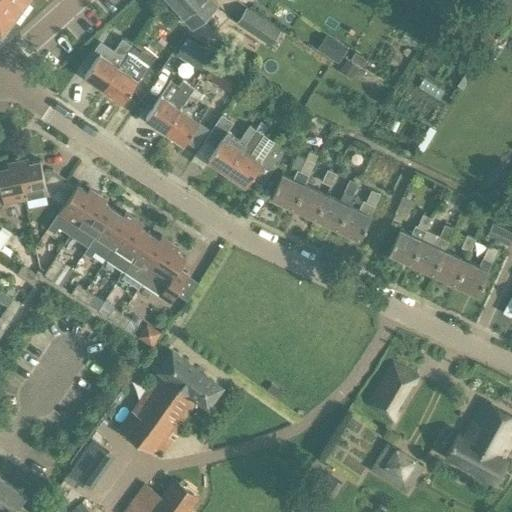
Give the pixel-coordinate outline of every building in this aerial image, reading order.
[(0,0),(0,27),(1,28),(22,0),(0,0)] [(167,0),(190,25),(214,4),(209,0),(167,0)] [(511,0),(494,0),(490,7),(508,18),(511,11),(511,0)] [(271,45),(281,30),(246,6),(235,22),(271,45)] [(498,29),(504,19),(493,12),(486,21),(498,29)] [(491,44),(498,35),(486,26),(479,36),(491,44)] [(347,48),(326,34),(317,48),(338,62),(347,48)] [(186,36),(175,53),(202,69),(212,53),(186,36)] [(122,61),(132,45),(120,37),(112,50),(99,42),(94,50),(98,53),(83,75),(103,88),(122,61)] [(121,101),(137,77),(141,72),(127,62),(137,48),(132,45),(122,61),(103,88),(121,101)] [(354,53),(351,58),(360,64),(364,59),(354,53)] [(232,93),(246,72),(219,54),(205,75),(232,93)] [(346,62),(340,70),(350,77),(356,69),(346,62)] [(463,89),(474,72),(467,68),(456,84),(463,89)] [(182,88),(177,85),(169,79),(160,73),(142,99),(152,105),(145,117),(164,130),(180,106),(192,87),(186,82),(182,88)] [(183,143),(199,119),(180,106),(164,130),(183,143)] [(238,138),(226,129),(232,120),(220,112),(202,139),(214,146),(206,158),(226,172),(242,148),(254,129),(247,124),(238,138)] [(272,140),(259,160),(250,153),(263,134),(262,134),(268,125),(260,120),(254,129),(242,148),(226,172),(244,184),(252,173),(263,180),(274,164),(272,162),(283,147),(272,140)] [(308,151),(304,158),(313,162),(317,155),(308,151)] [(28,161),(28,156),(17,158),(25,197),(45,193),(53,198),(66,178),(51,168),(42,170),(40,159),(28,161)] [(0,204),(2,201),(25,197),(17,158),(7,160),(8,165),(0,166),(0,204)] [(303,183),(313,162),(304,158),(299,170),(296,168),(292,178),(281,173),(270,197),(293,207),(304,183),(303,183)] [(340,163),(335,172),(345,176),(347,171),(345,166),(340,163)] [(330,185),(335,172),(327,168),(321,181),(330,185)] [(74,184),(66,178),(53,198),(61,203),(46,226),(55,232),(58,227),(69,234),(97,192),(89,186),(86,190),(75,183),(74,184)] [(337,227),(348,204),(357,183),(349,179),(339,200),(326,194),(315,217),(337,227)] [(315,217),(326,194),(304,183),(293,207),(315,217)] [(359,238),(380,193),(371,189),(366,200),(362,198),(357,208),(348,204),(337,227),(359,238)] [(87,246),(113,208),(103,201),(105,197),(97,192),(69,234),(87,246)] [(87,246),(83,252),(91,257),(94,252),(105,259),(112,250),(111,249),(133,216),(124,210),(122,213),(113,208),(87,246)] [(421,238),(431,218),(422,214),(417,225),(415,224),(410,234),(399,228),(388,252),(411,262),(422,239),(421,238)] [(105,259),(123,271),(149,232),(139,226),(141,221),(133,216),(111,249),(112,250),(105,259)] [(508,245),(511,236),(511,231),(492,222),(486,235),(508,245)] [(444,249),(453,228),(444,224),(435,245),(422,239),(411,262),(432,272),(444,249)] [(123,271),(140,283),(169,240),(160,234),(157,238),(149,232),(123,271)] [(470,251),(475,238),(466,234),(461,247),(470,251)] [(176,267),(184,255),(174,249),(177,245),(169,240),(140,283),(165,299),(170,298),(186,274),(176,267)] [(488,269),(497,248),(488,244),(479,265),(465,259),(454,283),(476,293),(488,269)] [(454,283),(465,259),(444,249),(432,272),(454,283)] [(56,271),(62,262),(53,256),(48,265),(56,271)] [(23,279),(29,270),(20,264),(14,273),(23,279)] [(51,279),(56,271),(48,265),(42,273),(51,279)] [(32,285),(38,276),(29,270),(23,279),(32,285)] [(79,297),(86,287),(77,281),(70,291),(79,297)] [(87,302),(94,292),(86,287),(79,297),(87,302)] [(14,311),(20,302),(12,297),(6,306),(14,311)] [(115,321),(122,310),(113,304),(106,315),(115,321)] [(6,306),(0,315),(8,320),(9,320),(14,311),(6,306)] [(123,326),(130,315),(122,310),(115,321),(123,326)] [(150,321),(141,335),(155,344),(164,331),(150,321)] [(182,387),(196,367),(172,349),(157,369),(160,371),(118,427),(154,454),(175,425),(157,412),(178,384),(182,387)] [(415,381),(418,374),(394,361),(369,402),(395,420),(401,409),(395,406),(411,380),(415,381)] [(207,405),(221,385),(196,367),(182,387),(178,384),(157,412),(175,425),(196,397),(207,405)] [(503,456),(511,440),(511,415),(484,400),(464,434),(459,431),(445,453),(496,481),(507,458),(503,456)] [(115,455),(92,439),(69,474),(91,489),(115,455)] [(395,447),(387,441),(369,469),(406,492),(423,465),(415,460),(416,458),(396,445),(395,447)] [(322,474),(317,470),(303,490),(308,494),(306,497),(311,500),(307,506),(316,511),(320,511),(323,508),(324,509),(342,484),(324,471),(322,474)] [(143,481),(120,511),(185,511),(197,496),(171,477),(159,493),(143,481)] [(24,493),(6,481),(0,490),(0,511),(27,511),(29,510),(18,502),(24,493)] [(82,501),(69,511),(87,511),(89,510),(82,501)]
